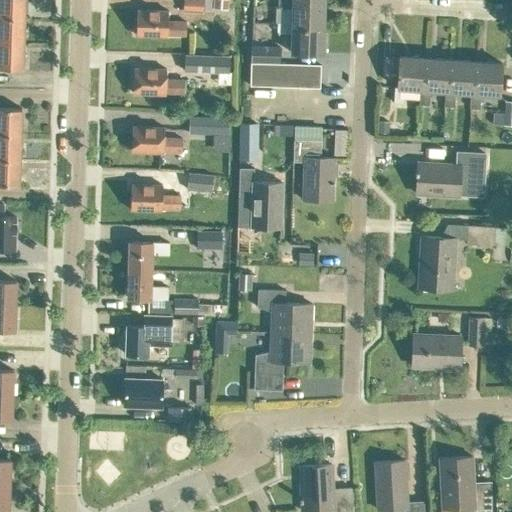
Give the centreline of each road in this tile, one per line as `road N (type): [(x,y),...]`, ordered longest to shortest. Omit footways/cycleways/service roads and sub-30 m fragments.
road 1 (residential): [(63,511),(82,0)]
road 2 (residential): [(353,413),(360,20),(376,0)]
road 3 (residential): [(129,511),(234,461),(265,420),(353,413)]
road 4 (residential): [(353,413),(511,409)]
road 5 (residential): [(500,10),(378,0)]
